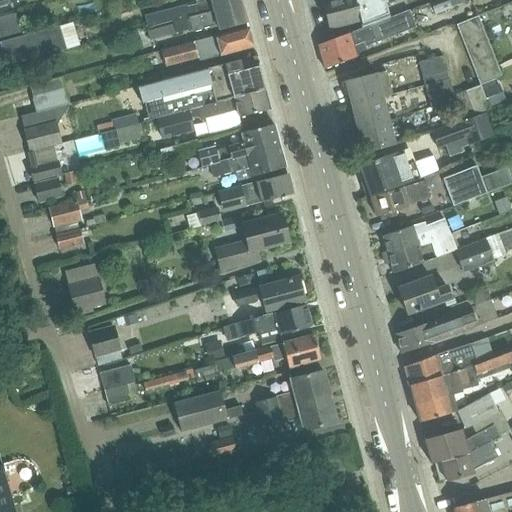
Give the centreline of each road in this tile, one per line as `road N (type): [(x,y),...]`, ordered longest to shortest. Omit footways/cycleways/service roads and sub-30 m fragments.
road 1 (primary): [(377,370),(276,0)]
road 2 (track): [(463,78),(446,36),(298,88)]
road 3 (primary): [(411,511),(377,370)]
road 4 (residential): [(377,370),(511,322)]
